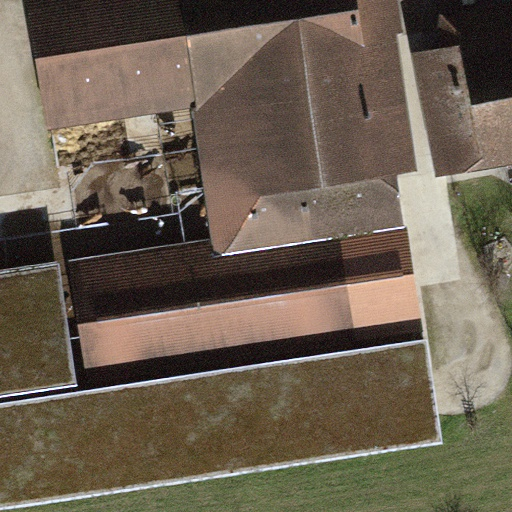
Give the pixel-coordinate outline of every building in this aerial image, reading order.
[(31,0),(49,113),(198,90),(222,250),(222,254),(399,228),(390,161),(380,161),(354,0),(31,0)] [(511,36),(422,54),(429,91),(444,169),(489,159),(487,148),(511,143),(511,36)] [(444,169),(429,91),(387,99),(402,177),(444,169)] [(222,254),(222,250),(82,271),(95,362),(414,316),(399,228),(222,254)] [(59,263),(0,271),(0,394),(77,383),(59,263)] [(427,339),(0,403),(0,507),(442,442),(427,339)]
